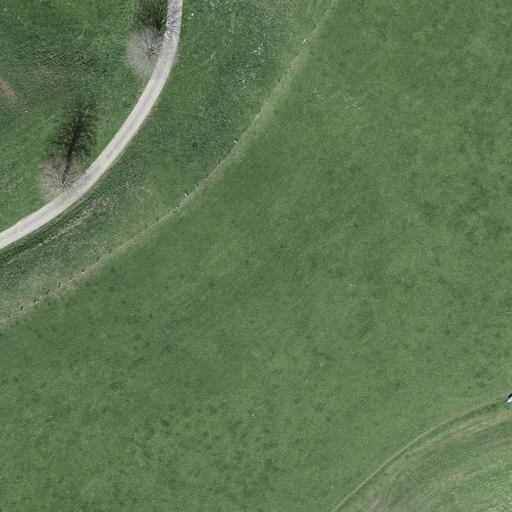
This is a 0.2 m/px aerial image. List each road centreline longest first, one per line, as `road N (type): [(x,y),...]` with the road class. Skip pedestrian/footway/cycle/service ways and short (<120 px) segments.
road 1 (track): [(174,0),(166,59),(119,143),(78,189),(0,241)]
road 2 (track): [(340,511),(392,467),(511,411)]
